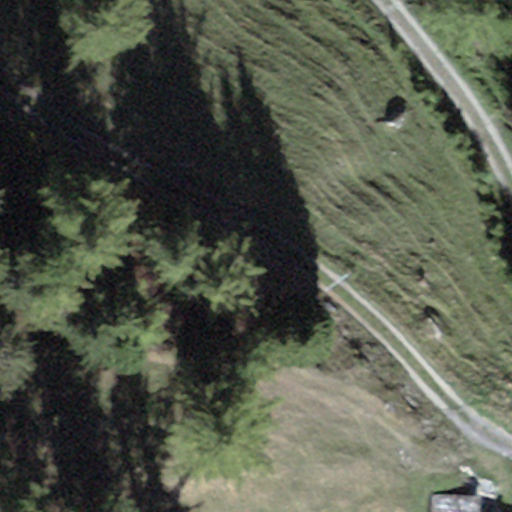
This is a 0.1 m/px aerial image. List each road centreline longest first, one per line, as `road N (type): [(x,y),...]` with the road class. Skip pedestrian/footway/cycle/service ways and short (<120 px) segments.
road 1 (track): [(511,430),(457,403),(220,217),(0,132)]
road 2 (track): [(379,0),(419,50),(511,208)]
